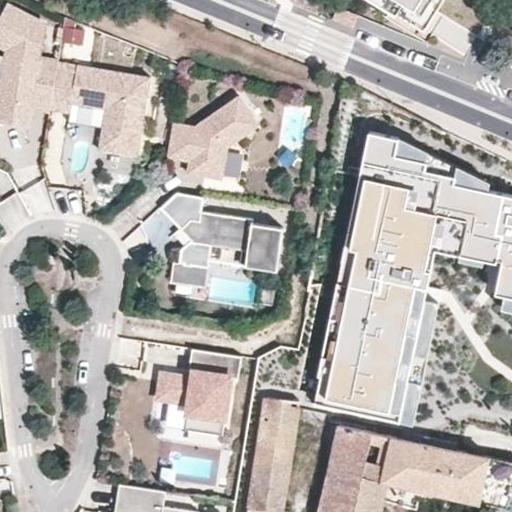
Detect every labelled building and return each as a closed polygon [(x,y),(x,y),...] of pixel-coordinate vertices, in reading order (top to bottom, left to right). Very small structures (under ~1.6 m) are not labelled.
[(383,0),(424,25),(439,0),(383,0)] [(0,99),(0,119),(28,125),(31,107),(49,110),(49,109),(58,60),(40,58),(45,25),(8,5),(0,20),(0,43),(9,48),(20,54),(13,101),(0,99)] [(0,99),(13,101),(20,54),(9,48),(0,97),(0,99)] [(137,156),(151,77),(58,60),(49,109),(70,113),(72,103),(73,96),(107,101),(106,109),(98,149),(137,156)] [(237,138),(260,123),(238,93),(195,126),(174,121),(168,156),(190,160),(189,166),(199,167),(198,173),(222,178),(228,145),(237,138)] [(106,109),(107,101),(73,96),(72,103),(106,109)] [(511,190),(396,134),(371,129),(313,403),(416,422),(441,301),(426,297),(436,248),(501,262),(496,292),(505,295),(503,309),(511,310),(511,190)] [(276,270),(283,227),(253,222),(253,218),(202,210),(204,195),(177,191),(160,207),(190,239),(184,244),(181,247),(179,261),(183,262),(183,263),(191,265),(191,263),(208,265),(209,260),(212,244),(248,249),(245,265),(276,270)] [(190,239),(180,228),(174,233),(184,244),(190,239)] [(245,265),(248,249),(212,244),(209,260),(245,265)] [(174,260),(170,282),(205,288),(208,265),(191,263),(191,265),(183,263),(183,262),(179,261),(174,260)] [(276,288),(260,285),(257,302),(273,305),(276,288)] [(447,346),(432,415),(461,422),(477,353),(447,346)] [(241,356),(192,348),(189,369),(194,370),(193,377),(188,377),(162,373),(159,398),(189,402),(185,428),(223,434),(231,377),(238,378),(241,356)] [(511,353),(493,353),(492,370),(511,371),(511,353)] [(282,386),(286,358),(275,356),(272,385),(282,386)] [(511,386),(484,380),(475,418),(510,426),(511,418),(511,386)] [(297,404),(263,399),(248,505),(283,510),(297,404)] [(511,460),(390,438),(334,426),(316,511),(378,511),(382,497),(385,482),(417,489),(503,505),(511,485),(511,460)] [(385,482),(382,497),(415,505),(417,489),(385,482)] [(198,511),(199,511),(164,506),(166,491),(119,484),(115,511),(198,511)]
